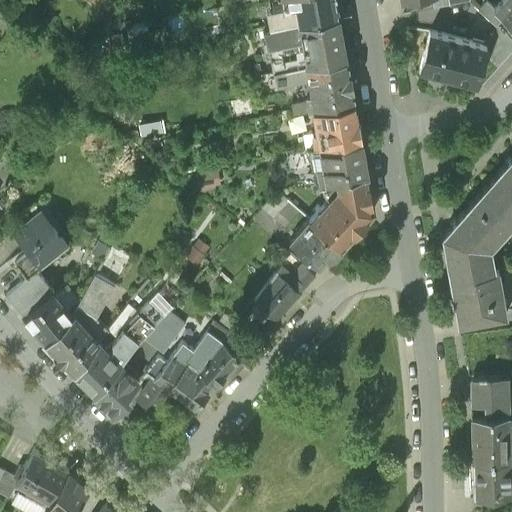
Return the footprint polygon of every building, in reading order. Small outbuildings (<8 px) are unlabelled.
[(271,6),(274,25),(338,13),(336,0),(283,0),(285,3),(271,6)] [(433,0),(435,9),(448,6),(446,0),(433,0)] [(511,26),(511,0),(503,0),(495,9),(494,10),(503,18),(511,26)] [(495,27),(503,18),(494,10),(495,9),(486,1),(478,11),(495,27)] [(273,69),(305,63),(345,56),(338,13),(274,25),(265,26),(267,42),(263,43),(266,60),(271,59),(273,69)] [(487,50),(483,61),(496,72),(511,53),(511,42),(499,30),(484,47),(472,43),(472,46),(487,50)] [(428,34),(417,71),(476,88),(483,61),(487,50),(472,46),(428,34)] [(309,108),(313,107),(353,100),(345,56),(305,63),(308,79),(310,93),(306,94),(307,101),(309,108)] [(275,85),(308,79),(305,63),(273,69),(259,72),(263,92),(276,89),(275,85)] [(273,101),(276,114),(309,108),(307,101),(294,103),(291,102),(286,103),(285,99),(273,101)] [(305,147),(311,146),(360,137),(353,100),(313,107),(317,129),(302,132),(305,147)] [(164,120),(141,124),(143,139),(167,134),(164,120)] [(317,180),(324,178),(366,171),(360,137),(311,146),(317,180)] [(511,153),(479,190),(511,219),(511,217),(511,153)] [(218,167),(198,171),(201,186),(221,183),(218,167)] [(324,178),(327,200),(323,204),(309,217),(340,244),(373,210),(366,171),(324,178)] [(277,186),(266,199),(288,218),(298,206),(287,196),(277,186)] [(287,196),(298,206),(308,215),(309,217),(323,204),(310,193),(303,189),(301,191),(296,186),(287,196)] [(498,231),(511,219),(479,190),(442,233),(449,278),(492,271),(488,246),(501,233),(498,231)] [(26,277),(35,269),(66,244),(62,238),(65,235),(38,201),(17,218),(24,227),(16,233),(29,249),(13,261),(26,277)] [(333,252),(340,244),(309,217),(308,215),(289,237),(317,264),(327,253),(333,252)] [(203,253),(191,245),(184,256),(195,264),(203,253)] [(314,273),(301,261),(290,271),(279,262),(253,296),(275,316),(314,273)] [(5,293),(23,316),(53,291),(35,269),(26,277),(5,293)] [(145,275),(139,270),(127,286),(136,292),(149,281),(145,275)] [(497,270),(492,271),(449,278),(457,322),(479,318),(480,320),(505,316),(497,270)] [(95,273),(77,305),(96,316),(114,283),(95,273)] [(23,316),(44,342),(72,315),(53,291),(23,316)] [(156,292),(145,303),(160,315),(168,308),(171,305),(156,292)] [(142,334),(160,315),(145,303),(135,315),(125,306),(107,330),(73,373),(94,393),(119,362),(133,344),(142,334)] [(44,342),(73,373),(107,330),(96,316),(77,305),(72,315),(44,342)] [(185,321),(168,308),(160,315),(142,334),(163,349),(185,321)] [(213,320),(193,347),(205,357),(218,341),(227,329),(212,318),(211,319),(213,320)] [(144,368),(153,376),(166,385),(186,357),(198,366),(205,357),(193,347),(181,338),(166,358),(157,352),(144,368)] [(198,366),(186,357),(166,385),(169,387),(194,406),(207,392),(204,390),(212,381),(215,383),(239,356),(218,341),(205,357),(198,366)] [(137,379),(119,362),(94,393),(113,413),(125,400),(121,397),(137,379)] [(483,402),(484,415),(490,414),(490,410),(502,409),(502,415),(509,414),(507,375),(486,376),(486,373),(479,373),(479,376),(477,376),(478,402),(483,402)] [(154,406),(169,387),(166,385),(153,376),(138,395),(153,409),(154,407),(154,406)] [(471,415),(473,459),(511,458),(511,425),(509,425),(509,414),(502,415),(502,409),(490,410),(490,414),(484,415),(471,415)] [(21,483),(48,499),(43,509),(47,511),(69,511),(88,484),(67,468),(33,448),(24,464),(18,465),(14,472),(16,480),(21,483)] [(511,458),(473,459),(473,495),(511,493),(511,458)] [(0,464),(0,490),(7,494),(16,480),(14,472),(0,464)] [(27,511),(41,511),(43,509),(48,499),(21,483),(10,501),(27,511)] [(119,511),(106,500),(96,511),(119,511)]
